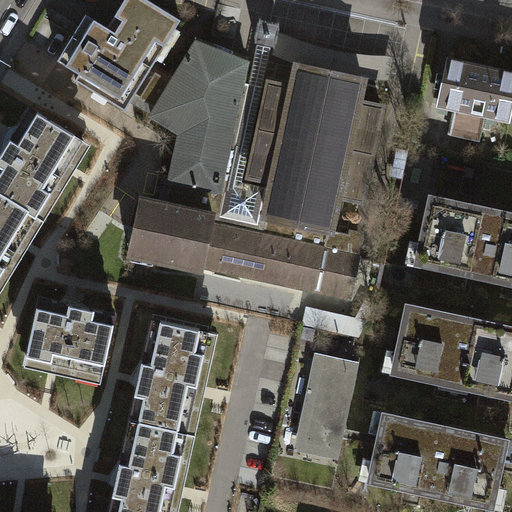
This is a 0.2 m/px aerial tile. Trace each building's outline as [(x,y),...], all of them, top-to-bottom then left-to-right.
[(124,0),(108,28),(80,73),(76,80),(125,110),(181,20),(148,0),(124,0)] [(80,73),(108,28),(86,14),(58,60),(80,73)] [(279,23),(259,18),(255,40),(275,44),(277,32),(279,23)] [(345,75),(362,79),(389,80),(394,57),(388,56),(366,55),(336,50),(309,42),(286,34),(277,32),(275,44),(273,54),(297,65),(316,69),(318,70),(320,60),(346,65),(343,76),(345,75)] [(243,82),(248,57),(199,37),(172,82),(156,72),(140,98),(156,107),(151,115),(180,133),(165,205),(213,216),(211,225),(263,236),(267,216),(265,216),(271,188),(241,181),(261,86),(243,82)] [(456,108),(486,114),(510,119),(511,111),(511,72),(449,59),(439,104),(456,108)] [(318,70),(297,66),(292,88),(270,83),(265,105),(266,105),(256,153),(255,153),(250,175),(273,180),(271,188),(265,216),(267,216),(331,230),(339,194),(362,199),(367,178),(371,178),(374,162),(370,161),(373,145),(378,146),(382,129),(377,128),(382,107),(359,102),(363,80),(343,76),(346,65),(320,60),(318,70)] [(0,155),(0,193),(45,221),(75,171),(92,144),(30,107),(12,136),(0,155)] [(480,141),(486,114),(456,108),(451,135),(480,141)] [(0,294),(29,247),(45,221),(0,193),(0,294)] [(511,213),(431,196),(417,262),(511,282),(511,213)] [(202,265),(211,225),(213,216),(165,205),(142,200),(130,253),(202,268),(202,265)] [(362,242),(354,241),(353,237),(351,234),(331,230),(267,216),(263,236),(211,225),(202,265),(350,297),(362,242)] [(117,314),(38,297),(23,367),(52,374),(101,385),(117,314)] [(307,306),(303,325),(359,336),(366,323),(357,321),(365,305),(374,307),(376,304),(364,302),(356,317),(307,306)] [(374,307),(365,305),(357,321),(366,323),(374,307)] [(511,327),(408,305),(394,371),(511,396),(511,327)] [(205,390),(218,332),(151,318),(138,380),(129,419),(196,433),(205,390)] [(360,364),(316,354),(294,451),(339,460),(360,364)] [(507,439),(384,413),(370,479),(492,506),(507,439)] [(108,511),(178,511),(183,493),(196,433),(129,419),(116,480),(108,511)]
